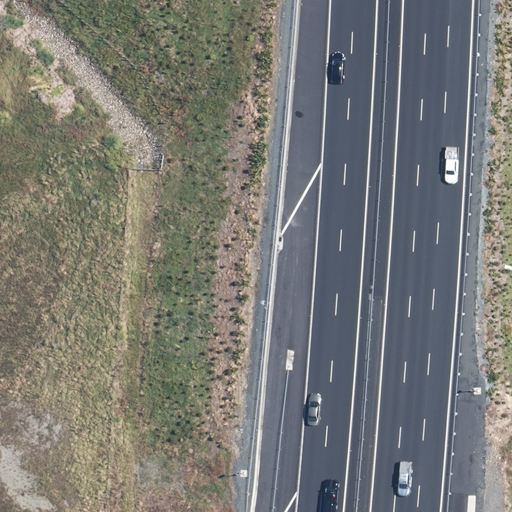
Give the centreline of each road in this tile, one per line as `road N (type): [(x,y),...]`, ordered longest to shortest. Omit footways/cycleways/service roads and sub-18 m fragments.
road 1 (motorway): [(447,0),(418,511)]
road 2 (motorway): [(334,511),(361,0)]
